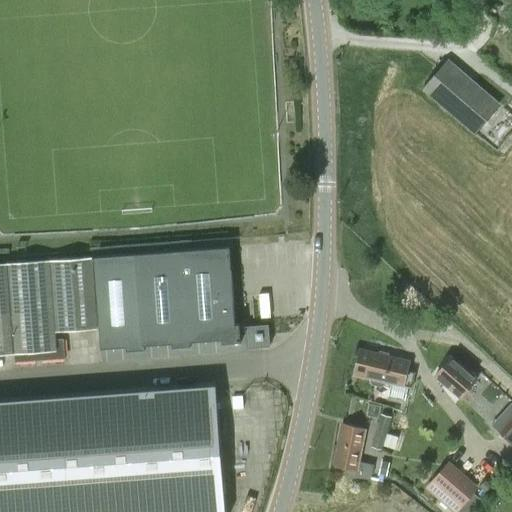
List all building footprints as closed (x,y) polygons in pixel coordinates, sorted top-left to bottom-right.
[(422,89),(474,133),(497,106),(446,61),(422,89)] [(135,253),(143,349),(144,349),(143,345),(171,343),(171,347),(189,346),(189,342),(221,339),(221,343),(239,342),(238,324),(234,324),(228,246),(135,253)] [(125,350),(143,349),(135,253),(93,257),(99,348),(125,347),(125,350)] [(96,329),(90,257),(0,263),(0,355),(13,354),(14,362),(64,358),(62,339),(54,340),(53,332),(96,329)] [(247,348),(269,346),(268,325),(245,327),(247,348)] [(359,350),(353,374),(369,378),(372,384),(381,386),(386,382),(403,386),(411,387),(414,373),(406,371),(408,362),(359,350)] [(451,357),(434,377),(460,398),(477,378),(451,357)] [(0,511),(226,511),(217,385),(0,401),(0,511)] [(370,447),(381,450),(391,417),(380,414),(370,447)] [(511,417),(499,431),(511,443),(511,417)] [(364,428),(341,423),(332,466),(349,469),(347,475),(354,477),(354,475),(368,479),(371,465),(357,462),(364,428)] [(447,463),(427,487),(456,511),(477,488),(447,463)]
